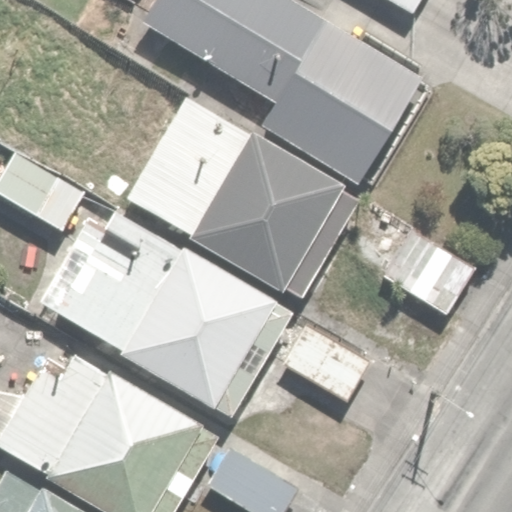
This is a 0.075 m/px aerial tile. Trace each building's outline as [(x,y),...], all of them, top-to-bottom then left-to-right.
[(355,175),(415,74),(289,0),(142,0),(132,17),(263,94),(252,114),(355,175)] [(178,84),(119,191),(291,286),(350,179),(178,84)] [(85,185),(12,144),(0,166),(0,191),(62,226),(85,185)] [(87,196),(31,296),(233,402),(286,301),(87,196)] [(478,255),(406,216),(377,269),(449,308),(478,255)] [(371,353),(301,314),(276,359),(346,398),(371,353)] [(0,381),(0,442),(121,511),(175,511),(222,430),(51,332),(17,391),(0,381)] [(225,436),(201,480),(254,511),(273,511),(295,477),(225,436)] [(0,511),(92,511),(3,458),(0,462),(0,511)]
